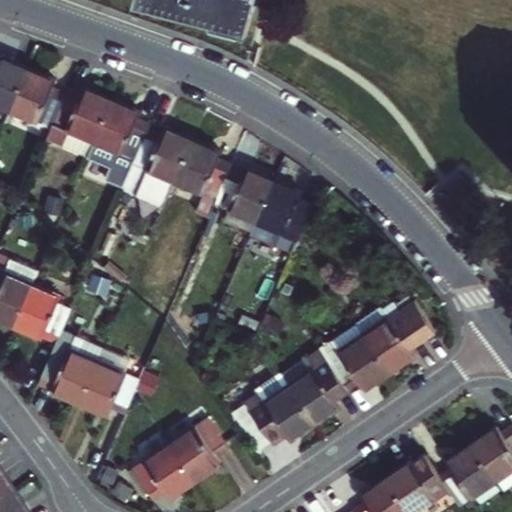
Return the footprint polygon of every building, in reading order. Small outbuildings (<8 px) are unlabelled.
[(151,0),(207,14),(206,18),(241,28),(244,20),(250,0),(151,0)] [(0,105),(8,109),(25,67),(0,56),(0,105)] [(51,78),(25,67),(8,109),(47,125),(50,119),(62,90),(48,84),(51,78)] [(64,84),(62,90),(50,119),(91,136),(109,94),(84,84),(81,91),(64,84)] [(133,104),(109,94),(91,136),(133,154),(146,123),(148,119),(130,112),(133,104)] [(162,130),(146,123),(133,154),(120,187),(162,204),(173,176),(192,133),(165,122),(162,130)] [(217,143),(192,133),(173,176),(214,193),(227,161),(229,157),(214,151),(217,143)] [(241,166),(227,161),(214,193),(212,197),(256,216),(274,174),(243,161),(241,166)] [(297,184),(274,174),(256,216),(250,229),(290,246),(312,196),(295,188),(297,184)] [(132,235),(137,194),(107,190),(100,247),(105,248),(107,232),(132,235)] [(0,317),(13,323),(31,281),(0,267),(0,317)] [(13,323),(55,340),(70,304),(55,297),(57,291),(31,281),(13,323)] [(411,303),(363,335),(389,371),(411,356),(408,351),(433,335),(411,303)] [(389,371),(363,335),(325,360),(347,392),(359,384),(362,389),(389,371)] [(80,399),(97,358),(55,340),(38,381),(80,399)] [(138,375),(97,358),(80,399),(106,410),(109,402),(124,408),(138,375)] [(335,400),(347,392),(325,360),(289,385),(313,422),(339,405),(335,400)] [(289,439),(313,422),(289,385),(252,410),(274,442),(285,434),(289,439)] [(226,446),(205,413),(167,438),(192,475),(218,457),(215,453),(226,446)] [(486,436),(463,451),(487,489),(493,499),(511,487),(511,477),(510,474),(511,472),(511,445),(504,432),(489,441),(486,436)] [(172,488),(192,475),(167,438),(134,461),(156,493),(169,484),(172,488)] [(449,511),(450,511),(487,489),(463,451),(440,466),(444,471),(430,480),(440,497),(449,511)] [(380,483),(398,511),(417,511),(440,497),(430,480),(420,464),(405,474),(402,469),(380,483)] [(0,495),(14,487),(0,465),(0,495)] [(398,511),(380,483),(355,500),(358,504),(346,511),(345,511),(398,511)] [(0,511),(30,511),(31,511),(14,487),(0,495),(0,511)]
